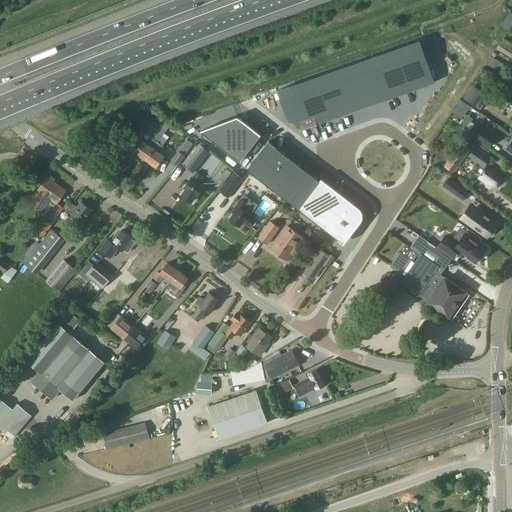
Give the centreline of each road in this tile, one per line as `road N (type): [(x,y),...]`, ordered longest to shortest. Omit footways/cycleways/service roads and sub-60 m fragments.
road 1 (tertiary): [(307,330),(0,113)]
road 2 (motorway): [(0,103),(264,0)]
road 3 (motorway): [(197,0),(0,77)]
road 4 (tertiary): [(498,369),(371,362),(307,330)]
road 5 (unclassified): [(323,511),(499,452)]
road 6 (unclassified): [(390,207),(307,330)]
road 7 (unknown): [(122,487),(73,459),(26,386)]
